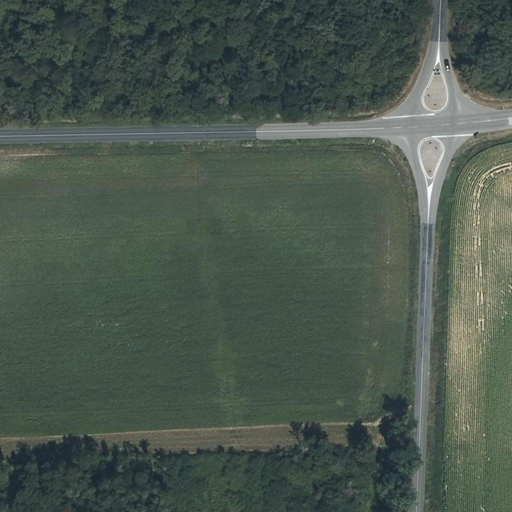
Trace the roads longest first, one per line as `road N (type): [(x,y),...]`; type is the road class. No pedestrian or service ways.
road 1 (secondary): [(0,134),(411,127)]
road 2 (secondary): [(419,511),(430,208)]
